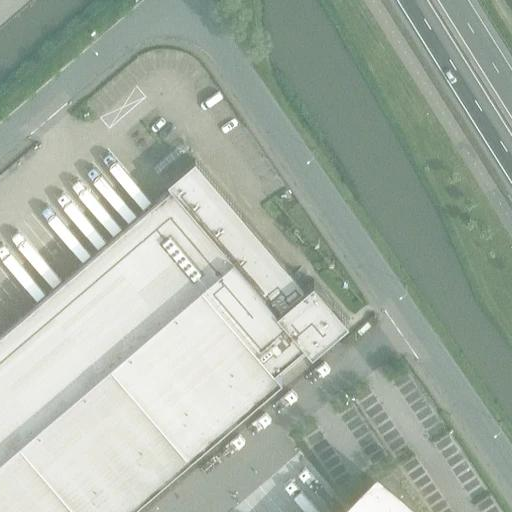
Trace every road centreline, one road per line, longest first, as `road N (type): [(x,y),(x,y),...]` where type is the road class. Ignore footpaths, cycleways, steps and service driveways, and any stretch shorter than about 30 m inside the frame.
road 1 (unclassified): [(177,0),(236,71),(511,472)]
road 2 (unclassified): [(0,150),(177,0)]
road 3 (trunk): [(409,0),(511,167)]
road 4 (unknown): [(369,355),(475,511)]
